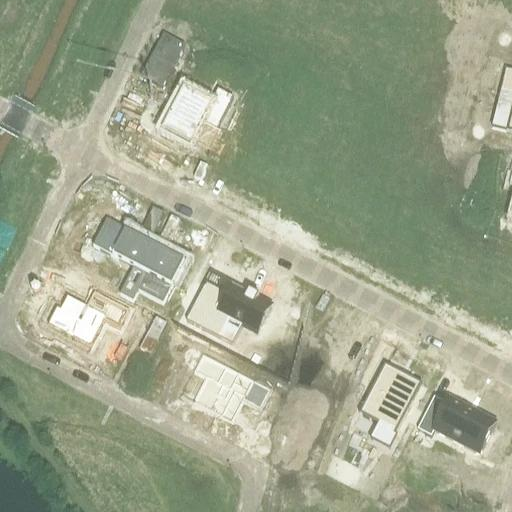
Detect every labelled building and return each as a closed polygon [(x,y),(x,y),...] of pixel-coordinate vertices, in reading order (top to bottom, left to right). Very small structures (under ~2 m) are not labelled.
[(280,0),(279,11),(308,14),(306,31),(330,33),(333,0),(280,0)] [(355,0),(355,4),(375,6),(374,14),(401,16),(401,24),(416,25),(418,0),(355,0)] [(430,0),(431,2),(435,2),(434,10),(461,13),(460,24),(490,28),(493,0),(430,0)] [(233,66),(223,85),(238,92),(248,74),(233,66)] [(511,136),(511,73),(506,72),(501,94),(511,96),(511,114),(507,135),(511,136)] [(168,115),(157,136),(178,147),(179,143),(191,149),(203,126),(217,133),(234,101),(218,93),(212,106),(185,92),(172,117),(168,115)] [(390,123),(384,134),(395,140),(401,129),(390,123)] [(238,133),(225,158),(250,171),(244,181),(269,194),(282,169),(286,171),(293,158),(289,156),(290,153),(265,141),(263,146),(238,133)] [(304,188),(294,207),(325,224),(336,205),(356,216),(372,186),(349,174),(348,176),(315,159),(300,186),(304,188)] [(104,221),(90,248),(144,276),(135,293),(160,306),(183,262),(104,221)] [(484,264),(466,297),(509,320),(511,314),(511,267),(506,264),(511,252),(511,239),(483,232),(470,256),(484,264)] [(205,289),(187,324),(220,342),(230,322),(243,329),(258,337),(272,309),(258,302),(248,296),(233,288),(227,300),(205,289)] [(58,312),(49,329),(91,351),(105,325),(121,333),(130,315),(95,296),(88,310),(68,300),(61,314),(58,312)] [(306,376),(302,385),(303,385),(325,393),(318,411),(339,419),(359,367),(346,362),(351,350),(319,338),(305,375),(306,376)] [(206,380),(193,404),(221,418),(220,419),(232,425),(240,411),(244,403),(261,412),(271,392),(254,383),(254,382),(203,355),(201,358),(202,358),(194,374),(206,380)] [(386,368),(360,418),(379,428),(381,428),(379,432),(395,440),(396,438),(414,405),(413,405),(422,388),(406,380),(405,382),(399,379),(401,376),(386,368)] [(445,413),(432,406),(418,433),(432,440),(435,434),(480,458),(497,426),(450,402),(447,407),(445,413)] [(314,451),(308,466),(323,472),(329,457),(314,451)] [(339,479),(345,468),(334,463),(328,474),(339,479)] [(423,495),(419,511),(443,511),(447,501),(423,495)]
